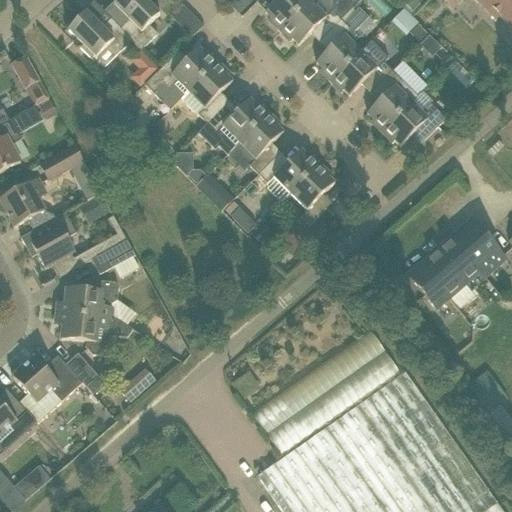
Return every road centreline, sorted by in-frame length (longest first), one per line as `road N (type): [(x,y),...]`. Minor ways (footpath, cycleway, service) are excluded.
road 1 (unclassified): [(39,511),(511,101)]
road 2 (residential): [(376,192),(369,174),(194,0)]
